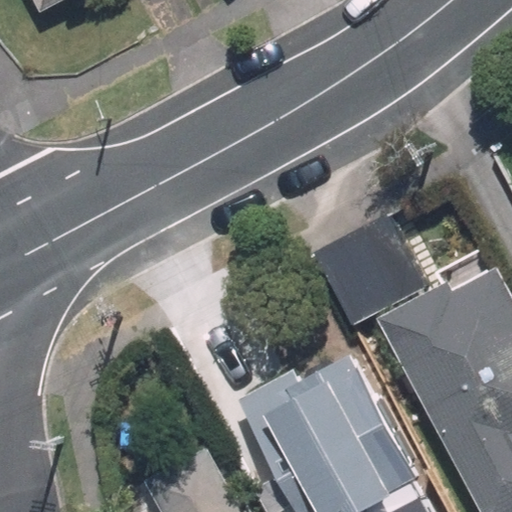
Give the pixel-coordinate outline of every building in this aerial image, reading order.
[(69,0),(34,0),(42,15),(69,0)] [(396,217),(322,257),(361,328),(436,288),(396,217)] [(391,322),(495,511),(511,511),(511,272),(511,270),(469,293),(462,283),(391,322)] [(445,511),(359,357),(310,384),(303,370),(246,402),(288,480),(269,491),(280,511),(445,511)] [(170,511),(264,511),(259,503),(250,508),(220,453),(157,488),(170,511)]
